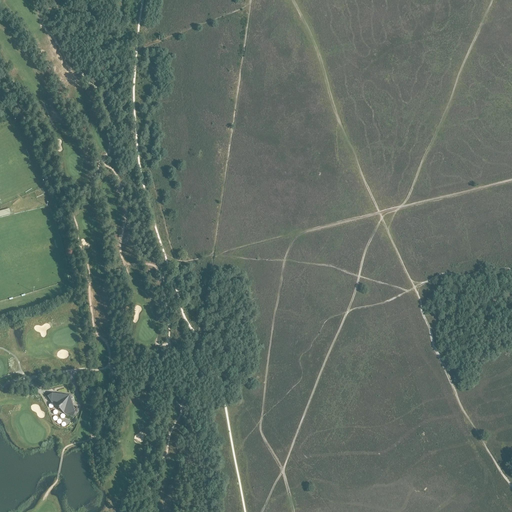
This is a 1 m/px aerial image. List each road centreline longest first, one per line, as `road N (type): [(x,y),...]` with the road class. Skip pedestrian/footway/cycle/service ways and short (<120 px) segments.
road 1 (unknown): [(382,213),(310,229),(285,261),(261,419),(293,511)]
road 2 (track): [(382,213),(262,511)]
road 3 (track): [(149,265),(107,161),(105,85)]
road 4 (unknown): [(511,181),(382,213)]
